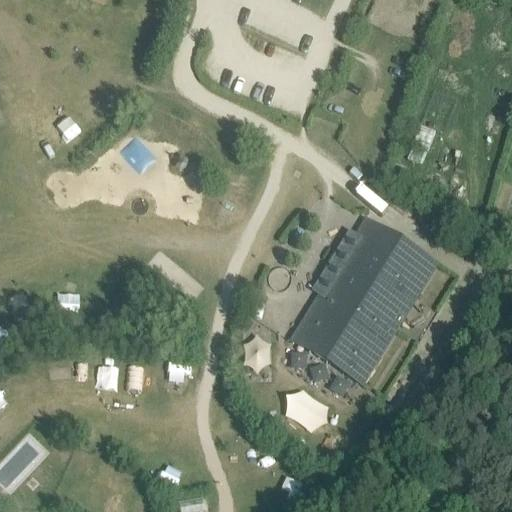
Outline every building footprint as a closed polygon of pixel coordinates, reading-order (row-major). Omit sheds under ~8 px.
[(318,298),(290,343),(294,346),(295,345),(292,343),(301,328),(355,362),(345,378),(362,388),(399,328),(401,329),(402,328),(400,327),(403,321),(405,323),(405,322),(404,321),(437,266),(365,221),(355,237),(355,238),(349,246),(347,249),(341,245),(323,275),(330,279),(328,282),(318,298)] [(125,317),(125,296),(106,296),(105,316),(125,317)] [(76,300),(50,301),(50,321),(76,320),(76,300)] [(0,349),(9,346),(0,319),(0,349)] [(50,361),(51,388),(71,387),(70,361),(50,361)] [(147,392),(149,366),(134,365),(133,391),(147,392)] [(185,385),(186,367),(166,366),(165,384),(185,385)] [(0,412),(10,406),(0,391),(0,412)] [(295,393),(280,420),(311,437),(316,429),(320,431),(330,413),(295,393)] [(229,433),(245,422),(234,408),(219,420),(229,433)] [(130,454),(146,466),(159,449),(144,437),(130,454)] [(181,483),(193,467),(179,457),(168,474),(181,483)] [(285,481),(273,499),(290,509),(301,491),(285,481)] [(194,511),(216,511),(211,495),(191,502),(194,511)]
